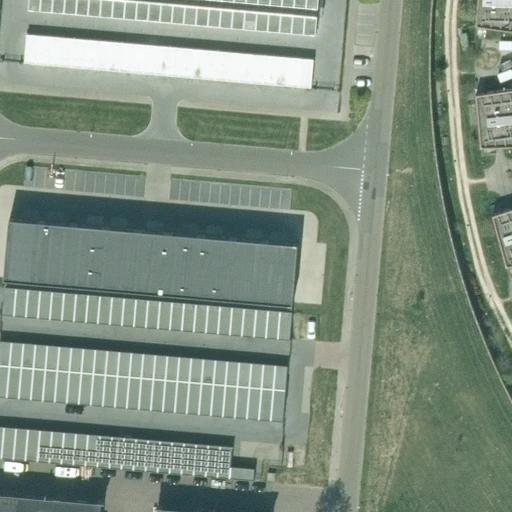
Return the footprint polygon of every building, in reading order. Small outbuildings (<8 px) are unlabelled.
[(29,0),(29,8),(40,9),(41,0),(29,0)] [(41,0),(40,9),(53,10),(53,0),(41,0)] [(53,0),(53,10),(65,11),(65,0),(53,0)] [(65,0),(65,11),(77,12),(77,0),(65,0)] [(77,0),(77,12),(89,14),(89,0),(77,0)] [(89,0),(89,14),(101,15),(101,0),(89,0)] [(101,0),(101,15),(113,16),(113,0),(101,0)] [(113,0),(113,16),(125,17),(126,0),(113,0)] [(126,0),(125,17),(137,18),(138,0),(126,0)] [(138,0),(137,18),(148,19),(150,0),(138,0)] [(150,0),(148,19),(160,20),(162,0),(150,0)] [(162,0),(160,20),(172,21),(174,1),(162,0)] [(246,0),(246,7),(258,8),(258,0),(246,0)] [(258,0),(258,8),(270,9),(270,0),(258,0)] [(270,0),(270,9),(282,10),(282,0),(270,0)] [(282,0),(282,10),(294,11),(294,0),(282,0)] [(294,0),(294,11),(306,13),(306,0),(294,0)] [(306,0),(306,13),(318,14),(318,0),(306,0)] [(511,0),(477,0),(475,24),(511,29),(511,87),(475,93),(480,146),(511,144),(511,206),(492,214),(506,265),(511,263),(511,0)] [(174,1),(172,21),(184,22),(186,2),(174,1)] [(186,2),(184,22),(196,23),(198,3),(186,2)] [(198,3),(196,23),(208,24),(210,4),(198,3)] [(210,4),(208,24),(220,25),(222,5),(210,4)] [(222,5),(220,25),(232,26),(234,6),(222,5)] [(234,6),(232,26),(244,27),(246,7),(234,6)] [(246,7),(244,27),(256,28),(258,8),(246,7)] [(258,8),(256,28),(268,29),(270,9),(258,8)] [(270,9),(268,29),(280,30),(282,10),(270,9)] [(282,10),(280,30),(292,31),(294,11),(282,10)] [(294,11),(292,31),(304,32),(306,13),(294,11)] [(306,13),(304,32),(316,34),(318,14),(306,13)] [(27,34),(24,62),(36,63),(39,35),(27,34)] [(39,35),(36,63),(48,64),(51,36),(39,35)] [(51,36),(48,64),(60,65),(63,37),(51,36)] [(63,37),(60,65),(72,66),(75,38),(63,37)] [(75,38),(72,66),(84,68),(87,40),(75,38)] [(87,40),(84,68),(96,69),(99,41),(87,40)] [(99,41),(96,69),(108,70),(110,42),(99,41)] [(110,42),(108,70),(120,71),(122,43),(110,42)] [(122,43),(120,71),(132,72),(134,44),(122,43)] [(134,44),(132,72),(144,73),(146,45),(134,44)] [(146,45),(144,73),(156,74),(158,46),(146,45)] [(158,46),(156,74),(168,75),(170,47),(158,46)] [(170,47),(168,75),(180,76),(182,48),(170,47)] [(182,48),(180,76),(192,77),(194,49),(182,48)] [(194,49),(192,77),(204,78),(206,50),(194,49)] [(206,50),(204,78),(216,79),(218,51),(206,50)] [(218,51),(216,79),(228,80),(230,52),(218,51)] [(230,52),(228,80),(240,81),(242,53),(230,52)] [(242,53),(240,81),(251,82),(254,54),(242,53)] [(254,54),(251,82),(263,83),(266,55),(254,54)] [(266,55),(263,83),(275,84),(278,56),(266,55)] [(278,56),(275,84),(287,85),(290,57),(278,56)] [(290,57),(287,85),(299,86),(302,58),(290,57)] [(302,58),(299,86),(311,87),(314,59),(302,58)] [(10,217),(4,279),(38,282),(43,220),(10,217)] [(43,220),(38,282),(70,284),(75,223),(43,220)] [(75,223),(70,284),(101,287),(107,226),(75,223)] [(107,226),(101,287),(133,290),(138,228),(107,226)] [(138,228),(133,290),(165,293),(170,231),(138,228)] [(170,231),(165,293),(197,295),(202,234),(170,231)] [(202,234),(197,295),(228,298),(234,237),(202,234)] [(234,237),(228,298),(260,301),(265,239),(234,237)] [(265,239),(260,301),(293,304),(299,242),(265,239)] [(4,293),(2,320),(14,321),(16,294),(4,293)] [(16,294),(14,321),(26,322),(28,295),(16,294)] [(28,295),(26,322),(38,323),(40,296),(28,295)] [(40,296),(38,323),(50,324),(52,297),(40,296)] [(52,297),(50,324),(62,325),(64,298),(52,297)] [(64,298),(62,325),(74,326),(76,299),(64,298)] [(76,299),(74,326),(86,327),(88,300),(76,299)] [(88,300),(86,327),(97,328),(100,301),(88,300)] [(100,301),(97,328),(109,329),(112,302),(100,301)] [(112,302),(109,329),(121,330),(124,303),(112,302)] [(124,303),(121,330),(133,332),(136,304),(124,303)] [(136,304),(133,332),(145,333),(148,305),(136,304)] [(148,305),(145,333),(157,334),(160,306),(148,305)] [(160,306),(157,334),(169,335),(172,307),(160,306)] [(172,307),(169,335),(181,336),(184,308),(172,307)] [(184,308),(181,336),(193,337),(195,309),(184,308)] [(195,309),(193,337),(205,338),(207,311),(195,309)] [(207,311),(205,338),(217,339),(220,312),(207,311)] [(220,312),(217,339),(229,340),(231,313),(220,312)] [(231,313),(229,340),(241,341),(244,314),(231,313)] [(244,314),(241,341),(253,342),(255,315),(244,314)] [(255,315),(253,342),(265,343),(267,316),(255,315)] [(267,316),(265,343),(277,344),(279,317),(267,316)] [(279,317),(277,344),(289,345),(291,318),(279,317)] [(0,345),(0,368),(10,369),(12,346),(0,345)] [(12,346),(10,369),(22,371),(24,347),(12,346)] [(24,347),(22,371),(34,372),(36,348),(24,347)] [(36,348),(34,372),(46,373),(48,349),(36,348)] [(48,349),(46,373),(58,374),(60,350),(48,349)] [(60,350),(58,374),(69,375),(72,351),(60,350)] [(72,351),(69,375),(81,376),(84,352),(72,351)] [(84,352),(81,376),(93,377),(96,353),(84,352)] [(96,353),(93,377),(105,378),(107,354),(96,353)] [(107,354),(105,378),(117,379),(119,355),(107,354)] [(119,355),(117,379),(129,380),(131,356),(119,355)] [(131,356),(129,380),(141,381),(143,357),(131,356)] [(143,357),(141,381),(153,382),(155,358),(143,357)] [(155,358),(153,382),(165,383),(167,359),(155,358)] [(167,359),(165,383),(177,384),(179,360),(167,359)] [(179,360),(177,384),(189,385),(191,362),(179,360)] [(191,362),(189,385),(201,386),(203,362),(191,362)] [(203,362),(201,386),(213,387),(215,364),(203,362)] [(215,364),(213,387),(225,388),(227,365),(215,364)] [(227,365),(225,388),(237,389),(239,366),(227,365)] [(239,366),(237,389),(249,390),(251,367),(239,366)] [(251,367),(249,390),(261,391),(263,368),(251,367)] [(0,368),(0,399),(7,400),(10,369),(0,368)] [(263,368),(261,391),(273,392),(275,369),(263,368)] [(10,369),(7,400),(19,402),(22,371),(10,369)] [(275,369),(273,392),(285,393),(287,370),(275,369)] [(22,371),(19,402),(31,403),(34,372),(22,371)] [(34,372),(31,403),(43,404),(46,373),(34,372)] [(46,373),(43,404),(55,405),(58,374),(46,373)] [(58,374),(55,405),(67,406),(69,375),(58,374)] [(69,375),(67,406),(78,407),(81,376),(69,375)] [(81,376),(78,407),(90,408),(93,377),(81,376)] [(93,377),(90,408),(103,409),(105,378),(93,377)] [(105,378),(103,409),(114,410),(117,379),(105,378)] [(117,379),(114,410),(126,411),(129,380),(117,379)] [(129,380),(126,411),(138,412),(141,381),(129,380)] [(141,381),(138,412),(150,413),(153,382),(141,381)] [(153,382),(150,413),(162,414),(165,383),(153,382)] [(165,383),(162,414),(174,415),(177,384),(165,383)] [(177,384),(174,415),(186,416),(186,414),(189,385),(177,384)] [(186,414),(186,416),(188,416),(198,417),(201,386),(189,385),(186,414)] [(201,386),(198,417),(210,418),(213,387),(201,386)] [(213,387),(210,418),(222,419),(225,388),(213,387)] [(225,388),(222,419),(234,420),(237,389),(225,388)] [(237,389),(234,420),(246,421),(249,390),(237,389)] [(249,390),(246,421),(258,422),(261,391),(249,390)] [(261,391),(258,422),(270,423),(273,392),(261,391)] [(273,392),(270,423),(282,424),(285,393),(273,392)] [(5,429),(2,460),(14,461),(16,430),(5,429)] [(16,430),(14,461),(25,462),(28,431),(16,430)] [(28,431),(25,462),(38,463),(40,432),(28,431)] [(40,432),(38,463),(50,464),(53,433),(40,432)] [(53,433),(50,464),(62,465),(64,434),(53,433)] [(64,434),(62,465),(73,466),(76,435),(64,434)] [(76,435),(73,466),(86,467),(88,436),(76,435)] [(88,436),(86,467),(97,468),(100,437),(88,436)] [(100,437),(97,468),(109,469),(112,438),(100,437)] [(112,438),(109,469),(121,470),(124,439),(112,438)] [(124,439),(121,470),(133,471),(136,440),(124,439)] [(136,440),(133,471),(146,472),(148,441),(136,440)] [(148,441),(146,472),(156,473),(160,442),(148,441)] [(160,442),(156,473),(169,474),(172,443),(160,442)] [(172,443),(169,474),(181,475),(184,444),(172,443)] [(184,444),(181,475),(192,476),(196,445),(184,444)] [(196,445),(192,476),(205,477),(208,446),(196,445)] [(208,446),(205,477),(217,478),(220,447),(208,446)] [(220,447),(217,478),(229,479),(230,467),(232,448),(220,447)] [(236,467),(235,479),(241,480),(253,481),(254,469),(236,467)] [(0,511),(16,511),(18,493),(0,491),(0,511)] [(45,496),(43,496),(18,493),(16,511),(44,511),(46,495),(45,496)] [(47,496),(47,495),(46,495),(44,511),(73,511),(74,498),(47,496)] [(103,502),(103,501),(74,498),(73,511),(101,511),(102,502),(103,502)]
